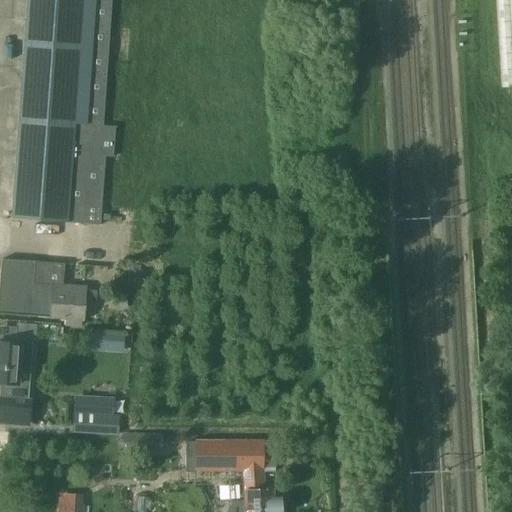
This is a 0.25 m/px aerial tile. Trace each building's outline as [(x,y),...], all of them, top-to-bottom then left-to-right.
[(111,0),(28,0),(12,218),(99,224),(104,156),(112,156),(114,128),(102,127),(107,60),(127,62),(130,30),(109,29),(111,0)] [(511,0),(498,0),(504,88),(511,87),(511,0)] [(64,264),(9,259),(2,259),(0,279),(0,313),(66,319),(66,325),(80,326),(81,320),(82,321),(84,300),(96,301),(97,291),(85,290),(85,288),(63,286),(64,264)] [(126,294),(114,296),(116,309),(128,307),(126,294)] [(86,334),(85,346),(122,349),(123,337),(86,334)] [(0,342),(0,419),(29,421),(30,399),(28,399),(29,386),(18,385),(19,369),(30,370),(33,339),(20,338),(20,344),(0,342)] [(74,432),(122,433),(122,413),(111,413),(111,387),(95,387),(95,399),(75,398),(74,432)] [(122,434),(122,451),(162,452),(162,435),(122,434)] [(275,442),(185,443),(185,472),(243,471),(263,471),(263,469),(275,468),(275,442)] [(231,508),(227,508),(227,511),(280,511),(280,498),(272,498),(271,489),(264,490),(263,471),(243,471),(245,501),(230,502),(231,508)] [(85,511),(87,493),(61,492),(60,511),(85,511)]
